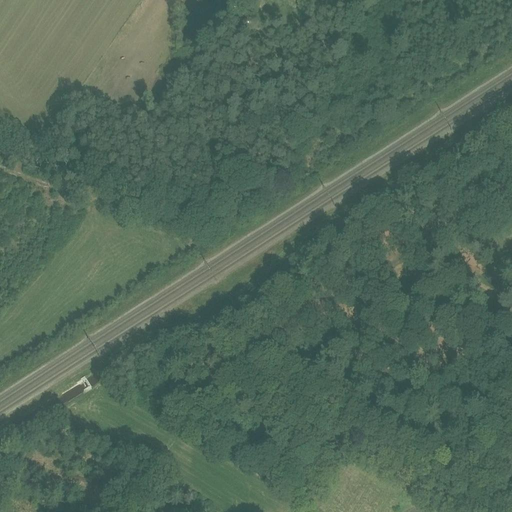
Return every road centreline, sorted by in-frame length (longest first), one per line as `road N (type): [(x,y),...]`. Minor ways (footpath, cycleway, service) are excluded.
road 1 (track): [(511,177),(235,351),(237,361),(108,511)]
road 2 (track): [(282,511),(340,422),(487,511)]
